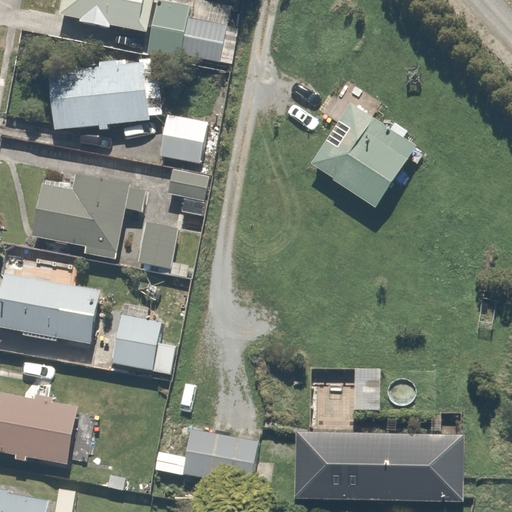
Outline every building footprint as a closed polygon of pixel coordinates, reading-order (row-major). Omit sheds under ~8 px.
[(63,0),(59,22),(153,40),(160,0),(63,0)] [(50,76),(58,134),(166,119),(159,61),(50,76)] [(421,151),(349,107),(312,167),(384,212),(421,151)] [(209,125),(167,119),(161,158),(204,164),(209,125)] [(145,216),(150,194),(47,171),(31,243),(119,263),(131,213),(145,216)] [(210,175),(173,171),(171,197),(207,202),(210,175)] [(181,224),(147,220),(141,261),(175,266),(181,224)] [(106,293),(7,274),(0,310),(0,330),(95,350),(106,293)] [(165,322),(120,317),(114,367),(175,375),(178,348),(161,346),(165,322)] [(82,411),(0,394),(0,455),(71,470),(82,411)] [(257,443),(190,431),(182,475),(249,487),(257,443)] [(301,435),(299,502),(468,506),(469,438),(301,435)] [(51,511),(53,504),(0,494),(0,511),(51,511)]
